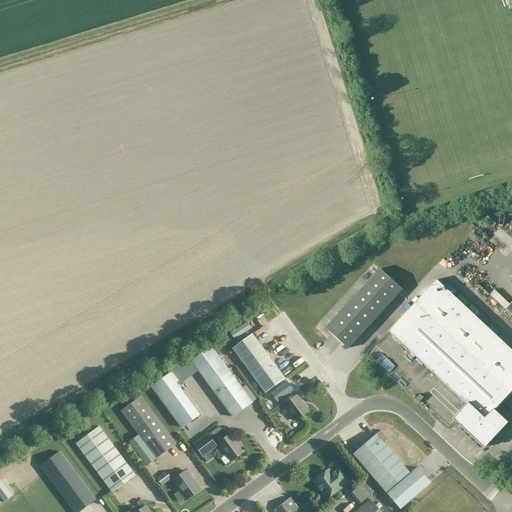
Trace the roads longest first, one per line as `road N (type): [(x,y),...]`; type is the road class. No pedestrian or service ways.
road 1 (track): [(0,451),(264,293)]
road 2 (unclassified): [(351,414),(378,402),(396,406),(511,505)]
road 3 (unclassified): [(217,511),(351,414)]
road 4 (track): [(264,293),(384,219),(393,239)]
road 5 (unclassified): [(278,314),(351,414)]
